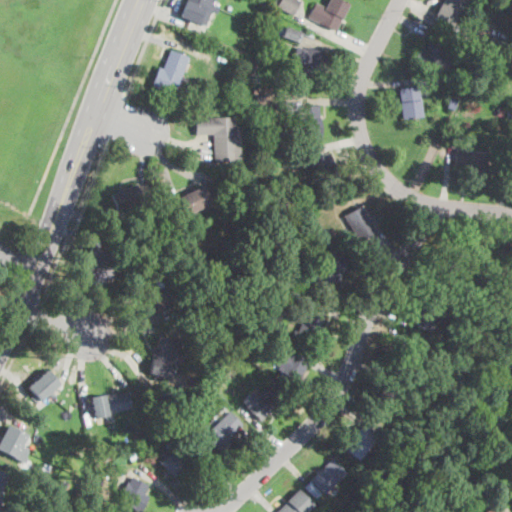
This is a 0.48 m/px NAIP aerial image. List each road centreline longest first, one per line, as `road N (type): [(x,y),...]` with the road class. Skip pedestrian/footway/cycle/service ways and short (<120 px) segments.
road 1 (residential): [(220,511),(332,404),(376,292),(422,227),(429,203)]
road 2 (primary): [(138,0),(0,345)]
road 3 (residential): [(511,212),(429,203),(395,185),(368,153),(357,93),(399,0)]
